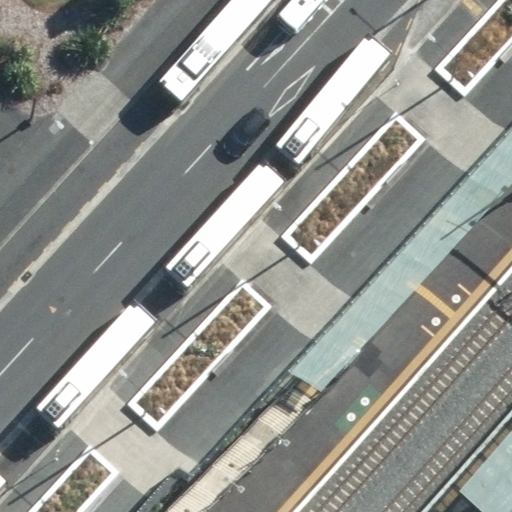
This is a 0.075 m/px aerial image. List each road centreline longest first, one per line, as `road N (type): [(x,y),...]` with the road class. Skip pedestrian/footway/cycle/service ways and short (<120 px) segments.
road 1 (primary): [(455,0),(0,497)]
road 2 (primary): [(0,397),(365,0)]
road 3 (unclassified): [(334,0),(0,380)]
